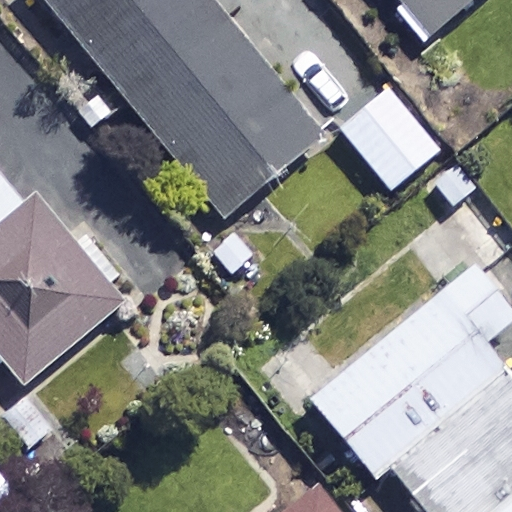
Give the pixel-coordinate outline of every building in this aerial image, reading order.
[(326,152),(199,0),(37,0),(231,232),(326,152)] [(387,0),(431,52),(493,0),(387,0)] [(444,163),(389,96),(341,135),(395,202),(444,163)] [(0,357),(32,396),(130,315),(43,211),(33,219),(0,179),(0,166),(3,164),(0,159),(0,357)] [(511,231),(470,175),(437,199),(481,258),(511,234),(511,231)] [(371,474),(385,464),(423,511),(511,511),(511,378),(480,339),(511,313),(470,262),(306,394),(371,474)] [(0,511),(23,511),(27,509),(0,478),(0,511)] [(336,511),(312,480),(270,511),(336,511)]
